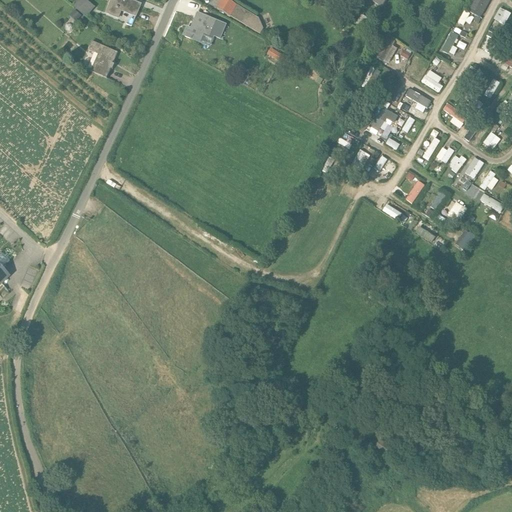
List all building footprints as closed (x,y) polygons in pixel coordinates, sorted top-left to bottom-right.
[(86,18),(95,8),(86,0),(79,0),(74,7),(86,18)] [(136,17),(141,5),(130,1),(130,0),(111,0),(105,14),(119,20),(122,11),(136,17)] [(262,36),(266,30),(260,20),(249,13),(226,0),(221,0),(216,8),(262,36)] [(482,17),(483,14),(490,0),(472,0),(468,9),(482,17)] [(494,19),(505,26),(511,15),(511,14),(502,7),(494,19)] [(77,23),(82,17),(74,11),(69,16),(77,23)] [(468,31),(475,33),(479,22),(473,20),(475,16),(464,12),(460,23),(470,27),(468,31)] [(227,26),(217,22),(198,14),(191,29),(187,27),(182,38),(200,45),(203,36),(213,41),(214,38),(220,41),(227,26)] [(443,52),(450,55),(459,35),(452,32),(443,52)] [(489,33),(486,38),(491,41),(486,50),(492,54),(500,40),(489,33)] [(385,63),(396,42),(389,38),(378,59),(385,63)] [(113,70),(115,65),(113,65),(118,53),(92,42),(88,50),(99,55),(91,72),(107,79),(111,69),(113,70)] [(278,62),(282,55),(271,49),(267,55),(278,62)] [(478,84),(484,74),(471,65),(465,75),(478,84)] [(364,83),(372,88),(381,72),(373,67),(364,83)] [(422,82),(440,93),(444,86),(426,75),(422,82)] [(492,100),(501,83),(493,79),(485,96),(492,100)] [(417,110),(425,114),(432,102),(411,90),(407,97),(420,105),(417,110)] [(444,113),(456,116),(458,109),(447,105),(444,113)] [(383,118),(395,124),(399,117),(387,110),(383,118)] [(409,134),(416,121),(410,117),(403,130),(409,134)] [(494,150),(502,139),(490,132),(483,143),(494,150)] [(436,138),(423,158),(429,161),(442,142),(436,138)] [(341,139),(338,144),(352,151),(355,145),(341,139)] [(387,145),(398,151),(401,144),(390,139),(387,145)] [(455,152),(444,146),(437,158),(448,164),(455,152)] [(368,152),(359,150),(354,168),(366,171),(371,149),(369,148),(368,152)] [(468,160),(463,156),(460,159),(457,156),(448,165),(457,173),(468,160)] [(476,158),(465,173),(475,179),(485,164),(476,158)] [(378,173),(390,180),(398,168),(387,160),(378,173)] [(488,193),(499,178),(491,172),(480,187),(488,193)] [(419,181),(406,200),(413,205),(426,186),(419,181)] [(328,193),(330,188),(318,184),(316,188),(328,193)] [(437,211),(447,196),(441,192),(431,207),(437,211)] [(485,194),(480,201),(502,214),(506,206),(485,194)] [(448,216),(459,223),(468,209),(457,202),(448,216)] [(392,216),(395,210),(382,203),(379,209),(392,216)] [(423,213),(432,218),(434,212),(426,207),(423,213)] [(436,245),(441,235),(421,225),(416,235),(436,245)] [(467,231),(455,245),(465,253),(476,239),(467,231)] [(5,258),(1,254),(0,254),(0,286),(1,286),(4,288),(10,295),(10,294),(0,283),(0,282),(7,276),(1,270),(9,263),(9,264),(10,263),(5,258)] [(388,454),(390,450),(380,443),(377,447),(388,454)]
